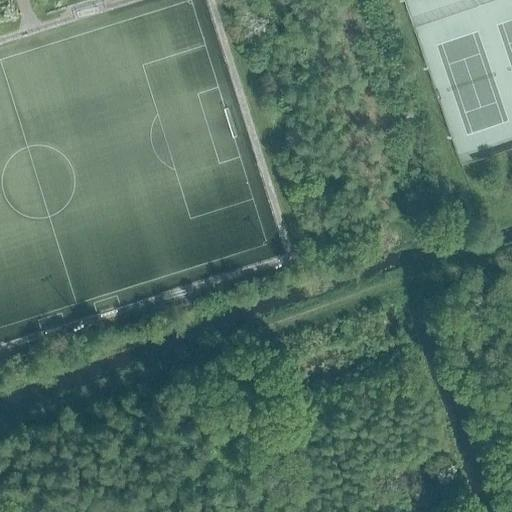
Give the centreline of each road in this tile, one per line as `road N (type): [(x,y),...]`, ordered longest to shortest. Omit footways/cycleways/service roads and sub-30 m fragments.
road 1 (track): [(0,392),(287,285),(291,256)]
road 2 (track): [(421,279),(499,511)]
